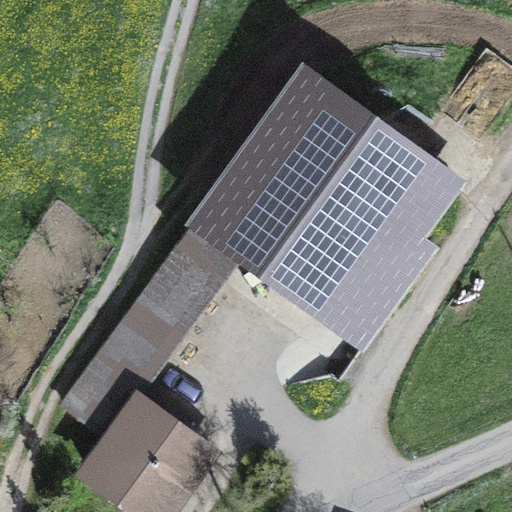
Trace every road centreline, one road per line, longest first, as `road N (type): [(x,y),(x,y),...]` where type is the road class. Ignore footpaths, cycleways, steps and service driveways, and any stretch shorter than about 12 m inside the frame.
road 1 (track): [(186,0),(162,63),(137,249),(122,291),(79,351),(26,454),(13,511)]
road 2 (unclassified): [(354,511),(367,431),(511,186)]
road 3 (unclassified): [(364,511),(511,445)]
